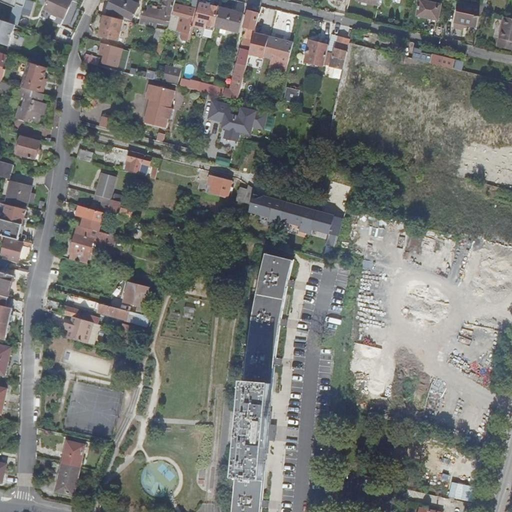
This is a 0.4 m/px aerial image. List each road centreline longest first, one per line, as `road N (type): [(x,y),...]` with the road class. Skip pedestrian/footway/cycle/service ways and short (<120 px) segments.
road 1 (residential): [(22,509),(33,305),(57,198),(74,46),(98,0)]
road 2 (residential): [(252,0),(511,61)]
